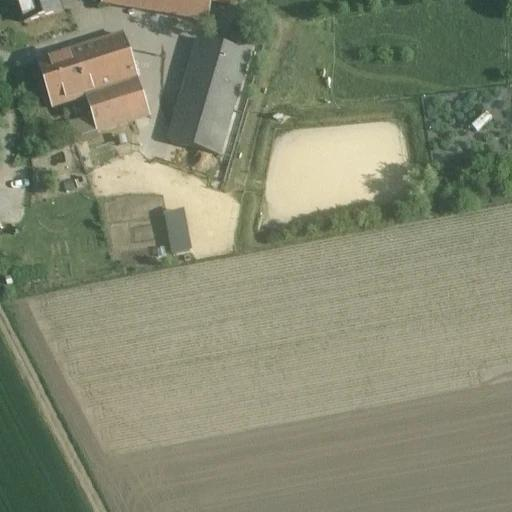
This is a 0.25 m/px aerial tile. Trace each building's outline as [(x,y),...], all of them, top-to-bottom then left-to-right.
[(19,0),(28,25),(62,14),(57,0),(19,0)] [(102,0),(102,6),(207,24),(210,5),(228,8),(229,0),(102,0)] [(225,48),(199,41),(169,143),(218,158),(252,42),(228,35),(225,48)] [(123,37),(37,65),(52,110),(86,100),(89,111),(67,118),(75,142),(150,118),(123,37)] [(137,141),(138,143),(140,145),(142,145),(144,145),(145,144),(147,143),(148,141),(148,139),(147,137),(146,136),(144,135),(142,135),(140,135),(138,137),(137,139),(137,141)]
